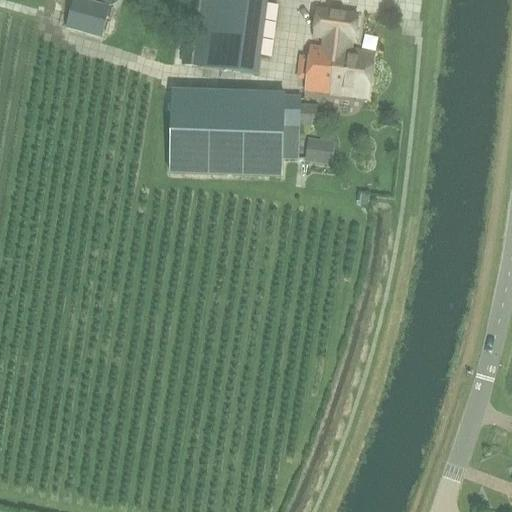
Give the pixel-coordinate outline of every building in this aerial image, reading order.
[(109,8),(78,0),(74,0),(66,30),(101,39),(109,8)] [(257,76),(267,4),(267,0),(191,0),(183,66),(221,71),(257,76)] [(368,100),(374,54),(355,52),(356,44),(359,22),(315,16),(312,38),(322,39),(321,49),(311,48),(305,92),(368,100)] [(173,95),(169,175),(281,178),(282,126),(306,127),(307,99),(173,95)] [(334,147),(309,144),(306,162),(331,165),(334,147)]
